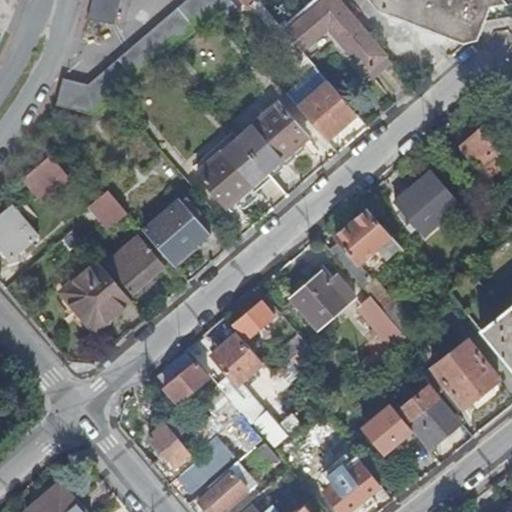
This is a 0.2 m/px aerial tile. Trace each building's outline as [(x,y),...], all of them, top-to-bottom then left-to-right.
[(94,121),(115,102),(165,59),(214,16),(227,30),(241,18),(228,4),(232,0),(238,0),(247,10),(256,2),(254,0),(193,0),(89,91),(63,85),(56,110),(94,121)] [(92,0),(86,23),(110,30),(117,0),(92,0)] [(372,83),(391,67),(332,0),(328,0),(286,37),(303,57),(330,35),(372,83)] [(465,46),(467,46),(484,31),(491,11),(508,8),(500,0),(367,0),(382,17),(465,46)] [(500,0),(508,8),(511,7),(511,2),(510,0),(500,0)] [(484,31),(467,46),(480,45),(484,31)] [(298,112),(328,87),(316,71),(285,97),(298,112)] [(298,112),(326,145),(356,119),(328,87),(298,112)] [(238,144),(271,183),(311,148),(278,109),(238,144)] [(490,180),(511,160),(511,129),(501,117),(464,150),(490,180)] [(231,217),(271,183),(238,144),(198,178),(231,217)] [(50,160),(21,184),(39,205),(68,181),(50,160)] [(424,239),(461,208),(433,175),(396,206),(424,239)] [(109,234),(128,218),(108,194),(89,211),(109,234)] [(145,238),(175,272),(211,242),(180,207),(145,238)] [(0,247),(13,262),(39,240),(12,211),(0,220),(0,247)] [(341,245),(332,252),(364,289),(373,281),(360,266),(380,249),(387,256),(398,246),(369,213),(337,241),(341,245)] [(454,300),(511,371),(511,241),(450,295),(454,300)] [(151,280),(163,270),(137,242),(108,267),(133,296),(144,286),(149,292),(155,286),(151,280)] [(95,333),(129,304),(97,266),(63,295),(95,333)] [(293,299),(321,333),(329,326),(359,301),(339,278),(332,283),(323,273),(293,299)] [(395,351),(408,340),(373,300),(360,311),(377,330),(372,335),(377,340),(381,336),(395,351)] [(250,344),(278,319),(265,304),(237,329),(250,344)] [(329,326),(321,333),(328,341),(336,334),(329,326)] [(264,365),(239,336),(212,359),(237,389),(241,386),(257,372),(264,365)] [(309,347),(301,338),(283,353),(291,363),(309,347)] [(466,411),(501,383),(469,343),(434,371),(466,411)] [(309,347),(291,363),(298,371),(316,355),(309,347)] [(362,371),(366,376),(382,362),(378,357),(362,371)] [(211,380),(198,365),(167,393),(180,408),(211,380)] [(275,377),(264,365),(257,372),(267,384),(275,377)] [(151,386),(132,403),(157,431),(176,414),(151,386)] [(241,386),(237,389),(226,398),(233,405),(247,393),(241,386)] [(218,388),(201,402),(213,417),(193,434),(205,449),(213,442),(231,426),(242,416),(233,405),(226,398),(218,388)] [(439,402),(441,400),(432,389),(399,415),(415,434),(429,451),(438,444),(461,426),(439,402)] [(247,393),(233,405),(242,416),(247,422),(251,427),(266,415),(247,393)] [(415,434),(399,415),(393,408),(366,430),(388,457),(415,434)] [(247,422),(242,416),(231,426),(237,432),(247,422)] [(277,450),(288,440),(268,418),(257,427),(277,450)] [(162,460),(154,466),(163,476),(172,487),(191,470),(198,464),(178,442),(187,434),(175,420),(151,440),(160,451),(156,454),(162,460)] [(252,454),(265,443),(251,427),(247,422),(237,432),(234,434),(252,454)] [(287,433),(293,439),(301,433),(295,426),(287,433)] [(213,442),(205,449),(210,454),(213,458),(222,451),(213,442)] [(429,451),(435,457),(443,450),(438,444),(429,451)] [(267,473),(279,463),(264,447),(253,456),(267,473)] [(213,458),(223,469),(231,463),(222,451),(213,458)] [(210,454),(198,464),(191,470),(194,473),(182,484),(192,496),(223,469),(213,458),(210,454)] [(370,508),(379,501),(374,495),(383,488),(363,464),(327,492),(342,511),(351,511),(364,502),(370,508)] [(231,471),(209,490),(213,493),(201,505),(206,511),(222,511),(228,507),(232,511),(237,507),(233,503),(247,490),(231,471)] [(82,511),(62,488),(34,511),(82,511)] [(383,506),(392,498),(383,488),(374,495),(379,501),(383,506)] [(299,511),(305,508),(306,507),(298,498),(283,510),(284,511),(286,511),(287,511),(288,511),(299,511)]
